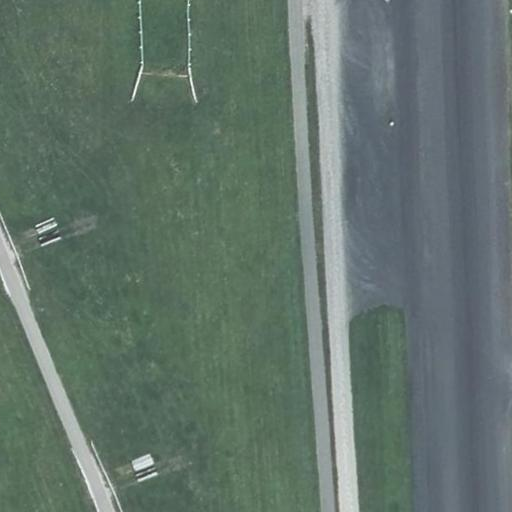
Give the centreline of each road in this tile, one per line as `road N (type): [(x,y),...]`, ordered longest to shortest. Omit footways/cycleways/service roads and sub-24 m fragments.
road 1 (unknown): [(328,511),(295,0)]
road 2 (unknown): [(347,511),(324,0)]
road 3 (unknown): [(0,248),(106,511)]
